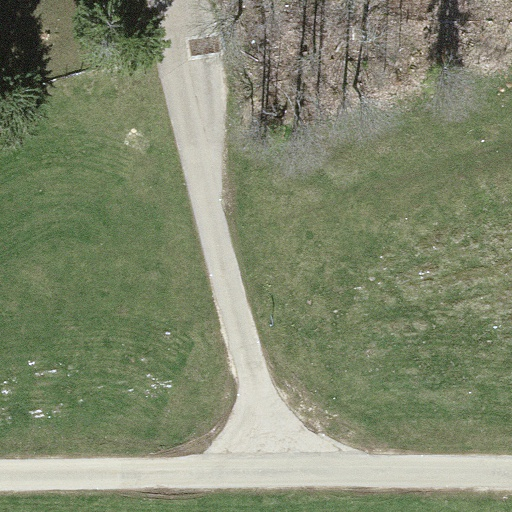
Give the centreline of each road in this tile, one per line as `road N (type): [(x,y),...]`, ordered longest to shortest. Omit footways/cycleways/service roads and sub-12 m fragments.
road 1 (unclassified): [(511,472),(0,474)]
road 2 (track): [(271,471),(164,0)]
